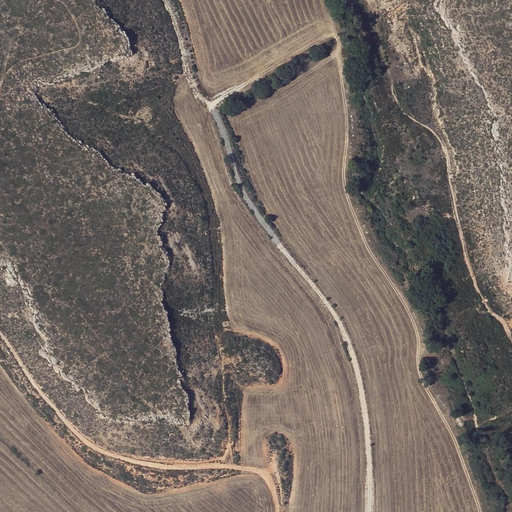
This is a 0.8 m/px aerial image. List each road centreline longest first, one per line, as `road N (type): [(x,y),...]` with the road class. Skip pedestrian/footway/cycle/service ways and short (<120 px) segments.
road 1 (track): [(282,511),(273,470),(157,466),(92,447),(0,331)]
road 2 (track): [(59,0),(80,32),(72,50),(18,61),(0,85)]
